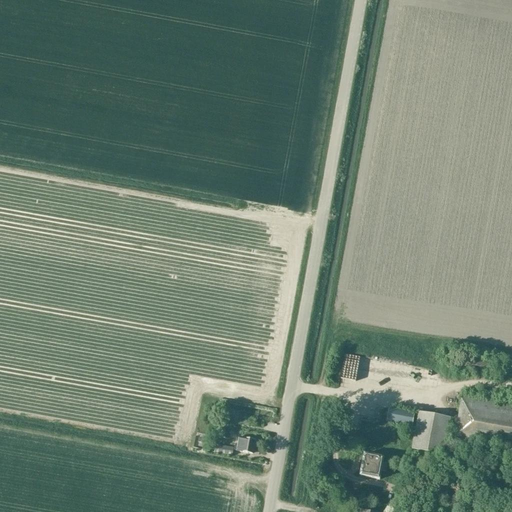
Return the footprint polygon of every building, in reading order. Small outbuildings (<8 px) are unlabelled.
[(494,377),(497,359),(468,355),(464,371),(494,377)] [(511,403),(462,394),(457,419),(455,419),(451,442),(511,454),(511,403)] [(409,427),(412,414),(389,409),(387,423),(409,427)] [(443,455),(449,418),(418,413),(411,450),(443,455)] [(244,438),(244,439),(239,438),(238,445),(237,445),(236,450),(242,451),(242,452),(252,454),(255,440),(244,438)] [(233,448),(216,446),(215,454),(232,456),(233,448)] [(382,467),(384,459),(364,455),(360,477),(380,480),(381,472),(385,472),(386,468),(382,467)] [(419,500),(422,493),(412,490),(409,497),(419,500)]
